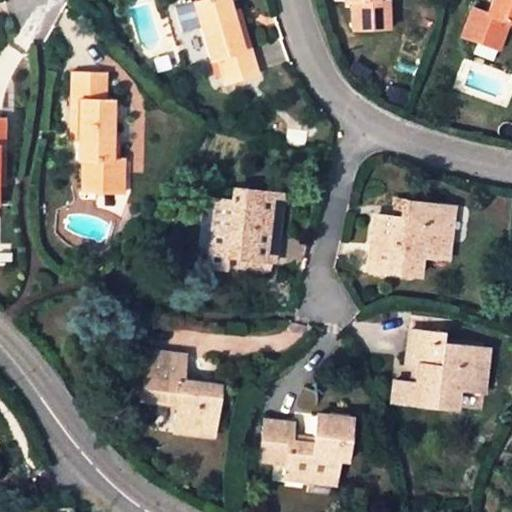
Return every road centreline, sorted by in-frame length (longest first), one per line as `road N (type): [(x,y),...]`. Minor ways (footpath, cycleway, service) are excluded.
road 1 (unclassified): [(141,511),(107,483),(0,351)]
road 2 (residential): [(312,313),(358,121)]
road 3 (residential): [(358,121),(511,173)]
road 4 (residential): [(290,0),(313,62),(358,121)]
